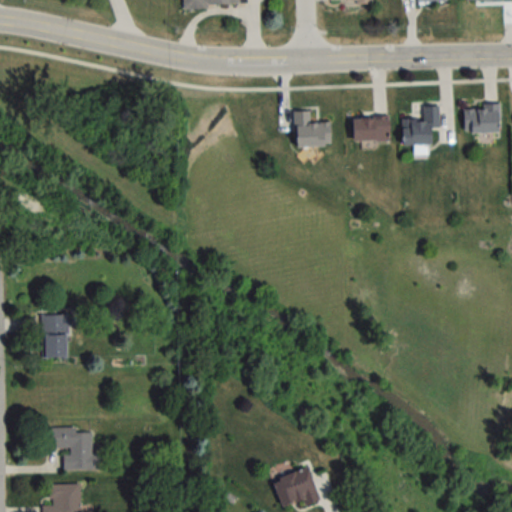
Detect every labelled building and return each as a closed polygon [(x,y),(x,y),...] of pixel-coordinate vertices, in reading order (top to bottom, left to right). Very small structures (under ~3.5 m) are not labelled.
[(400,145),(429,145),(428,128),(438,128),(438,106),(420,106),(421,119),(400,119),(400,145)] [(498,132),(498,106),(462,106),(462,132),(498,132)] [(292,111),(292,147),(329,147),(329,123),(308,123),(308,111),(292,111)] [(387,142),(387,117),(350,117),(350,142),(387,142)] [(66,316),(41,316),(41,359),(66,359),(66,316)] [(63,471),(103,470),(102,454),(91,455),(91,432),(75,433),(74,428),(41,428),(41,449),(63,448),(63,471)] [(305,468),(270,482),(280,507),(299,499),(303,507),(318,501),(305,468)] [(41,511),(79,511),(80,484),(47,484),(47,505),(42,505),(41,511)]
